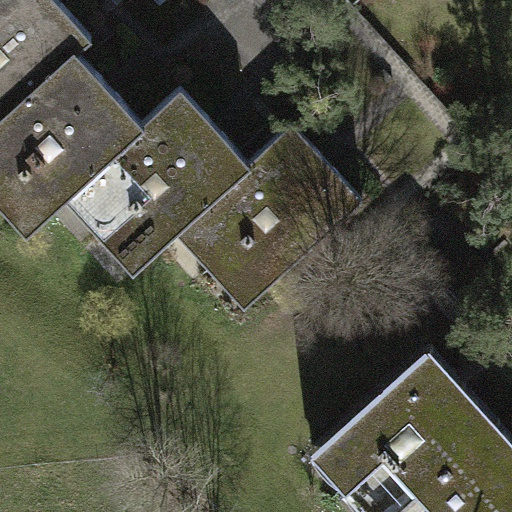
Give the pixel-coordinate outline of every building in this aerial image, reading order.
[(0,0),(0,115),(76,47),(77,48),(93,34),(62,0),(0,0)] [(80,182),(79,180),(144,121),(142,119),(77,48),(76,47),(0,115),(0,169),(43,216),(80,182)] [(191,218),(190,217),(252,161),(250,159),(181,84),(142,119),(144,121),(79,180),(80,182),(149,257),(191,218)] [(250,159),(252,161),(190,217),(191,218),(260,293),(366,197),(294,119),(250,159)] [(314,445),(374,511),(428,511),(438,504),(440,506),(457,490),(453,486),(471,470),(472,472),(511,437),(426,344),(314,445)] [(511,511),(511,437),(472,472),(471,470),(453,486),(457,490),(440,506),(438,504),(428,511),(511,511)]
